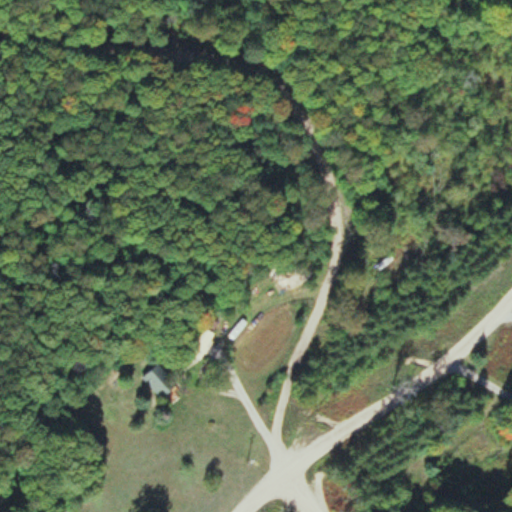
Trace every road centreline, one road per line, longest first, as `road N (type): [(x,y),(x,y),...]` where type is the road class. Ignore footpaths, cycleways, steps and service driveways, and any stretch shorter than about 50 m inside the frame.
road 1 (residential): [(0,37),(217,57),(256,74),(310,128),(333,177),(333,250),(289,384),(284,463)]
road 2 (residential): [(240,511),(284,463),(400,394),(511,297)]
